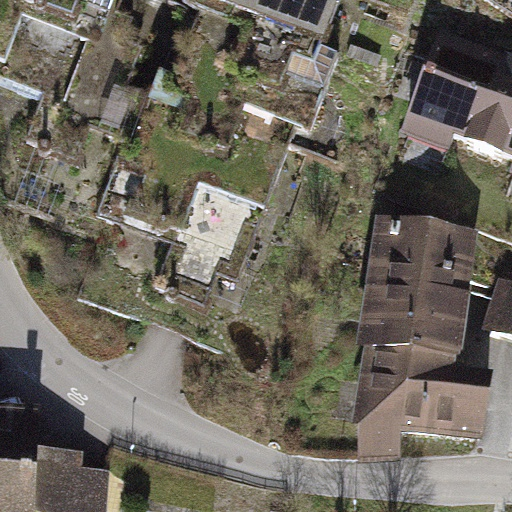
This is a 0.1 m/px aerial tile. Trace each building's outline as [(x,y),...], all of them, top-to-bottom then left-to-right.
[(0,0),(0,71),(66,95),(61,109),(46,104),(31,146),(79,163),(92,127),(139,143),(154,103),(131,95),(142,63),(124,57),(138,20),(107,9),(110,0),(0,0)] [(199,0),(207,3),(168,108),(154,103),(139,143),(81,302),(193,343),(223,261),(248,270),(302,125),(315,130),(342,57),(324,51),(342,0),(199,0)] [(511,67),(442,41),(408,130),(511,168),(511,67)] [(469,241),(383,229),(356,423),(475,439),(483,384),(450,379),(469,241)] [(511,349),(511,293),(506,293),(502,349),(511,349)] [(0,418),(0,511),(110,511),(111,478),(84,478),(84,463),(41,461),(44,421),(0,418)]
